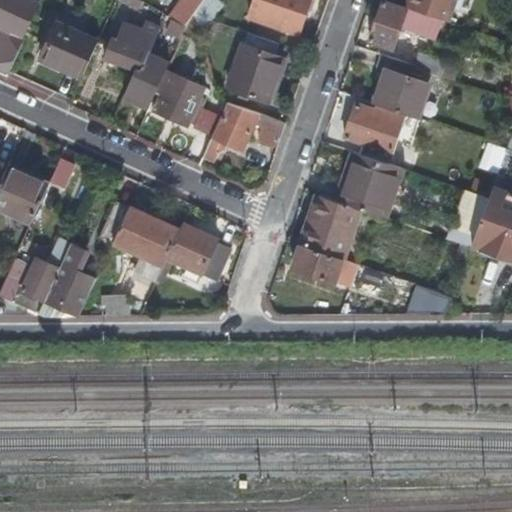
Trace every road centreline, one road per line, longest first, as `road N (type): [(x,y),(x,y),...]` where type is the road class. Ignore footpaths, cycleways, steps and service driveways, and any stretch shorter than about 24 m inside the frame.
road 1 (residential): [(275,220),(0,96)]
road 2 (residential): [(348,0),(275,220)]
